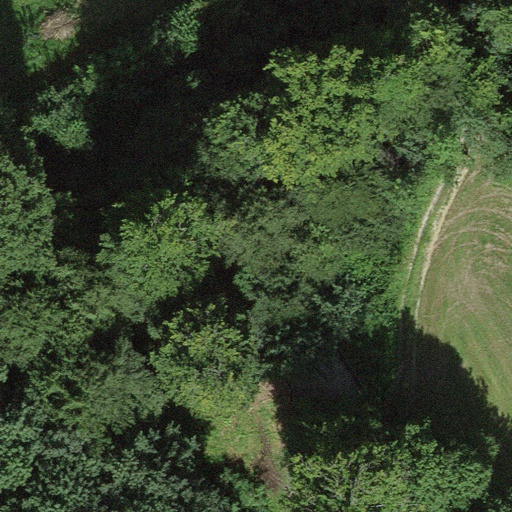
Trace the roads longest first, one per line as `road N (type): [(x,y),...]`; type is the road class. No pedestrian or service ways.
road 1 (track): [(511,76),(429,225),(414,380),(364,440),(275,500),(195,344)]
road 2 (track): [(157,0),(0,98)]
